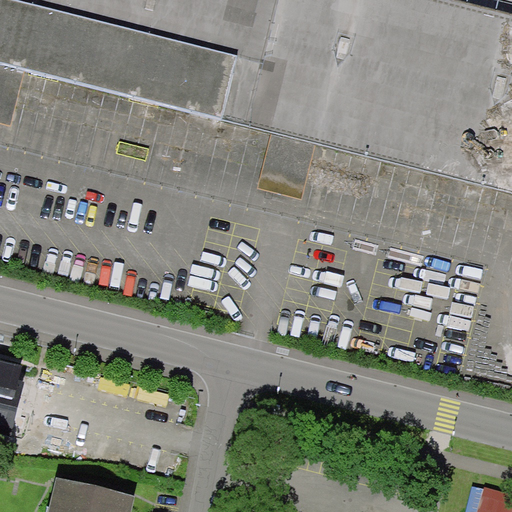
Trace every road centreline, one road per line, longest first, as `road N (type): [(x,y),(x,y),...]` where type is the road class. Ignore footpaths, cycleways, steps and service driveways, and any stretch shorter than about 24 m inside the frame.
road 1 (unknown): [(233,364),(264,279),(248,244),(0,172)]
road 2 (residential): [(233,364),(511,433)]
road 3 (residential): [(0,306),(233,364)]
road 4 (residential): [(233,364),(205,511)]
